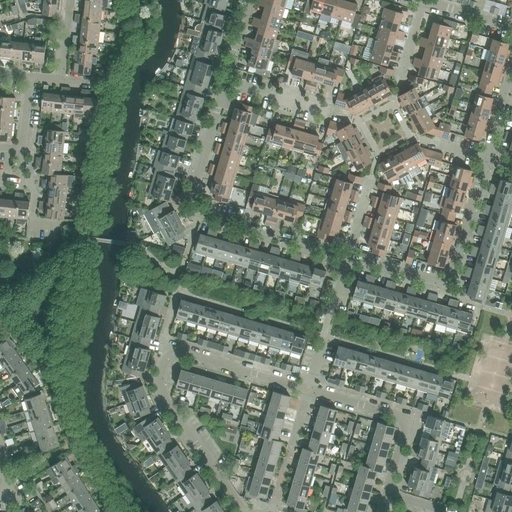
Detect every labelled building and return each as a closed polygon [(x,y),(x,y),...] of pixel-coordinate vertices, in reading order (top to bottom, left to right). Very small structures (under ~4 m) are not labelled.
[(84,0),(84,9),(102,10),(104,11),(104,8),(105,8),(106,7),(107,6),(108,0),(84,0)] [(205,0),(204,4),(206,5),(223,9),(225,10),(227,0),(205,0)] [(259,0),(259,1),(285,8),(287,0),(259,0)] [(310,11),(321,14),(324,0),(313,0),(313,1),(308,0),(307,0),(303,13),(309,15),(310,11)] [(324,0),(321,14),(331,17),(336,0),(324,0)] [(336,0),(331,17),(342,20),(347,2),(341,0),(340,0),(336,0)] [(265,7),(263,14),(282,19),(285,8),(259,1),(258,5),(265,7)] [(384,8),(381,19),(400,24),(403,14),(394,11),(396,5),(382,1),(381,7),(384,8)] [(347,2),(342,20),(352,23),(351,27),(357,29),(361,16),(355,14),(358,5),(347,2)] [(25,3),(20,5),(22,13),(28,14),(25,3)] [(62,6),(44,4),(43,15),(61,17),(62,6)] [(202,21),(204,22),(220,27),(222,28),(226,16),(221,15),(223,9),(206,5),(202,21)] [(84,9),(83,19),(101,21),(102,10),(84,9)] [(254,18),(253,22),(278,29),(282,19),(263,14),(261,20),(254,18)] [(83,19),(81,30),(99,32),(101,21),(83,19)] [(381,19),(378,29),(404,37),(405,33),(398,31),(400,24),(381,19)] [(433,23),(430,33),(449,39),(452,28),(456,29),(457,23),(444,19),(442,25),(433,23)] [(204,22),(199,38),(220,44),(223,33),(219,32),(220,27),(204,22)] [(259,28),(257,34),(275,39),(278,29),(253,22),(252,26),(259,28)] [(480,30),(475,28),(474,28),(470,41),(476,42),(480,30)] [(378,29),(375,40),(394,45),(395,39),(403,41),(404,37),(378,29)] [(81,30),(80,41),(98,43),(99,32),(81,30)] [(421,37),(420,41),(446,49),(449,39),(430,33),(429,40),(421,37)] [(248,38),(247,42),(276,51),(277,51),(280,41),(275,39),(257,34),(255,40),(248,38)] [(34,44),(32,62),(44,64),(46,46),(41,45),(41,39),(35,38),(35,44),(34,44)] [(199,38),(194,54),(211,59),(212,54),(217,55),(220,44),(199,38)] [(375,40),(372,50),(398,57),(399,53),(392,51),(394,45),(375,40)] [(493,40),(490,51),(508,56),(510,51),(507,50),(509,44),(493,40)] [(0,55),(0,58),(11,60),(13,42),(2,41),(0,55)] [(80,41),(79,51),(79,52),(93,53),(93,54),(97,54),(98,43),(80,41)] [(426,48),(424,54),(443,59),(446,49),(420,41),(419,46),(426,48)] [(11,60),(22,61),(24,43),(13,42),(11,60)] [(253,49),(251,55),(269,60),(271,61),(272,57),(273,57),(274,57),(274,56),(275,56),(275,55),(276,51),(247,42),(245,46),(253,49)] [(34,44),(24,43),(22,61),(25,61),(25,63),(26,64),(32,65),(32,62),(34,44)] [(291,75),(302,78),(307,59),(309,54),(292,49),(287,67),(293,69),(291,75)] [(91,64),(93,54),(93,53),(79,52),(79,51),(70,50),(70,55),(74,55),(74,62),(91,64)] [(398,57),(372,50),(369,61),(387,66),(389,59),(397,62),(398,57)] [(490,51),(487,61),(503,66),(504,61),(507,61),(508,56),(490,51)] [(194,54),(190,71),(210,77),(214,66),(209,64),(211,59),(194,54)] [(415,58),(414,62),(440,70),(443,59),(424,54),(422,60),(415,58)] [(269,60),(251,55),(248,66),(257,68),(255,74),(268,78),(270,72),(266,71),(269,60)] [(310,88),(312,84),(312,81),(318,62),(307,59),(302,78),(307,79),(305,87),(310,88)] [(487,61),(484,71),(502,77),(504,72),(501,71),(503,66),(487,61)] [(91,64),(74,62),(72,73),(90,75),(91,64)] [(312,81),(323,84),(328,66),(318,62),(312,81)] [(440,70),(414,62),(413,66),(420,68),(418,75),(436,80),(440,70)] [(328,66),(323,84),(334,87),(335,82),(341,83),(345,70),(328,66)] [(379,72),(392,76),(394,70),(381,67),(379,72)] [(190,71),(185,87),(201,92),(203,86),(207,88),(210,77),(190,71)] [(484,71),(479,88),(492,92),(493,86),(496,87),(498,81),(501,82),(502,77),(484,71)] [(452,73),(449,84),(455,86),(458,75),(452,73)] [(374,85),(383,102),(388,99),(387,97),(392,94),(382,75),(372,80),(374,85)] [(409,81),(411,82),(419,84),(422,85),(423,79),(410,75),(409,81)] [(399,103),(402,108),(419,98),(414,89),(418,87),(419,84),(411,82),(410,84),(402,89),(404,93),(399,96),(402,101),(399,103)] [(374,85),(365,90),(372,105),(377,102),(378,105),(383,102),(374,85)] [(185,87),(180,103),(201,109),(204,98),(200,97),(201,92),(185,87)] [(479,88),(474,105),(493,110),(494,105),(491,104),(493,99),(490,98),(492,92),(479,88)] [(365,90),(355,95),(364,112),(369,110),(368,107),(372,105),(365,90)] [(52,112),(63,113),(65,95),(65,92),(61,92),(60,92),(60,95),(54,94),(52,112)] [(41,111),(52,112),(54,94),(43,93),(41,111)] [(364,112),(355,95),(345,101),(343,100),(344,95),(338,93),(334,106),(348,110),(350,109),(353,115),(358,112),(360,115),(364,112)] [(407,111),(410,116),(424,108),(433,103),(428,93),(419,98),(402,108),(405,113),(407,111)] [(87,95),(81,94),(81,97),(76,97),(74,115),(74,118),(84,119),(87,98),(87,95)] [(63,113),(74,115),(76,97),(65,95),(63,113)] [(0,96),(0,108),(14,110),(15,98),(0,96)] [(98,99),(87,98),(84,119),(96,120),(96,117),(98,99)] [(180,103),(175,119),(192,124),(193,119),(198,120),(201,109),(180,103)] [(232,119),(251,125),(255,108),(243,104),(241,110),(235,108),(232,119)] [(474,105),(471,115),(487,120),(488,115),(491,116),(493,110),(474,105)] [(0,108),(0,118),(13,120),(14,110),(0,108)] [(410,122),(412,127),(430,117),(424,108),(410,116),(412,120),(410,122)] [(471,115),(468,126),(486,131),(488,126),(485,125),(487,120),(471,115)] [(430,117),(412,127),(415,131),(418,130),(420,135),(427,132),(427,133),(436,136),(438,128),(435,127),(430,117)] [(0,118),(0,129),(12,131),(13,120),(0,118)] [(173,118),(168,135),(184,140),(186,135),(190,136),(194,125),(192,124),(175,119),(173,118)] [(232,119),(229,130),(247,135),(251,125),(232,119)] [(330,121),(328,128),(326,134),(332,136),(333,131),(336,123),(330,121)] [(293,129),(288,128),(282,146),(292,149),(298,131),(299,128),(300,123),(295,122),(293,129)] [(336,132),(341,142),(359,132),(356,128),(353,129),(350,124),(346,126),(336,123),(333,131),(336,132)] [(436,136),(442,138),(446,125),(440,123),(438,128),(436,136)] [(265,141),(282,146),(288,128),(277,125),(275,130),(269,128),(265,141)] [(446,125),(442,138),(448,139),(451,127),(446,125)] [(486,131),(468,126),(465,137),(480,141),(482,136),(485,136),(486,131)] [(12,131),(0,129),(0,141),(11,142),(12,131)] [(43,136),(43,141),(64,143),(65,132),(50,130),(47,130),(47,136),(43,135),(43,136)] [(226,140),(244,145),(247,135),(229,130),(226,140)] [(308,134),(298,131),(292,149),(303,152),(308,134)] [(361,137),(359,133),(359,132),(341,142),(336,145),(341,154),(361,143),(359,139),(361,137)] [(166,134),(161,151),(177,156),(179,151),(183,152),(187,141),(184,140),(168,135),(166,134)] [(308,134),(303,152),(319,157),(323,144),(317,143),(319,137),(308,134)] [(223,151),(241,156),(244,145),(226,140),(223,151)] [(45,146),(45,152),(63,154),(64,143),(43,141),(42,145),(42,146),(45,146)] [(346,164),(352,161),(369,151),(366,147),(364,148),(361,143),(341,154),(346,164)] [(411,144),(406,147),(416,164),(426,158),(429,159),(432,151),(420,148),(418,144),(413,147),(411,144)] [(403,152),(398,154),(408,172),(418,167),(416,164),(406,147),(402,149),(403,152)] [(154,167),(156,168),(170,172),(171,167),(176,168),(179,157),(177,156),(161,151),(159,150),(154,167)] [(220,161),(238,166),(241,156),(223,151),(220,161)] [(369,151),(352,161),(357,171),(372,163),(369,158),(371,156),(369,151)] [(428,164),(434,166),(437,153),(432,151),(429,159),(428,164)] [(41,158),(40,162),(62,165),(63,154),(45,152),(44,157),(41,157),(41,158)] [(437,153),(434,166),(439,168),(443,155),(437,153)] [(392,154),(387,157),(399,178),(400,179),(409,174),(408,172),(398,154),(394,157),(392,154)] [(399,178),(387,157),(383,160),(384,162),(379,165),(389,183),(399,178)] [(220,161),(217,171),(235,177),(238,166),(220,161)] [(42,174),(50,175),(50,174),(60,175),(62,165),(40,162),(40,166),(40,167),(43,168),(42,174)] [(453,177),(471,183),(473,177),(470,177),(472,171),(456,166),(453,177)] [(156,168),(151,184),(172,190),(175,179),(171,178),(172,173),(170,172),(156,168)] [(217,171),(214,182),(232,187),(235,177),(217,171)] [(50,175),(49,185),(67,187),(68,176),(60,175),(50,174),(50,175)] [(348,180),(360,184),(362,178),(349,174),(348,180)] [(453,177),(450,188),(465,192),(467,187),(470,188),(471,183),(453,177)] [(334,178),(331,189),(349,195),(352,196),(354,190),(351,190),(353,184),(334,178)] [(491,184),(490,189),(511,194),(511,183),(501,180),(499,186),(491,184)] [(232,187),(214,182),(211,193),(216,194),(214,200),(227,204),(232,187)] [(379,183),(377,188),(390,192),(392,186),(379,183)] [(172,190),(151,184),(148,195),(169,201),(172,190)] [(49,190),(48,196),(66,198),(67,187),(49,185),(46,185),(46,189),(45,190),(49,190)] [(450,188),(446,198),(465,203),(467,198),(464,197),(465,192),(450,188)] [(331,189),(328,200),(346,205),(349,195),(331,189)] [(496,195),(495,201),(511,206),(511,194),(490,189),(489,193),(496,195)] [(251,210),(262,213),(268,195),(251,190),(247,203),(253,204),(251,210)] [(383,193),(380,204),(399,209),(402,198),(383,193)] [(267,217),(272,219),(278,198),(268,195),(262,213),(268,215),(267,217)] [(44,202),(44,206),(65,208),(66,198),(48,196),(47,201),(44,201),(44,202)] [(443,197),(438,214),(442,215),(454,218),(456,213),(459,213),(461,208),(464,209),(465,203),(446,198),(443,197)] [(18,201),(17,219),(19,219),(18,225),(24,226),(25,226),(26,225),(27,225),(27,224),(27,223),(30,202),(24,202),(24,198),(23,198),(19,198),(18,201)] [(288,201),(278,198),(272,219),(277,220),(278,218),(283,219),(288,201)] [(6,218),(17,219),(18,201),(8,200),(6,218)] [(325,210),(343,215),(346,216),(348,211),(345,210),(346,205),(328,200),(325,210)] [(305,206),(288,201),(283,219),(294,222),(296,217),(301,219),(305,206)] [(485,205),(484,209),(510,217),(511,209),(511,206),(495,201),(493,207),(485,205)] [(164,203),(149,211),(152,216),(167,208),(164,203)] [(377,214),(396,220),(399,209),(380,204),(377,214)] [(44,206),(43,210),(43,211),(46,211),(46,218),(64,220),(65,208),(44,206)] [(160,231),(179,220),(174,210),(170,213),(167,208),(152,216),(149,211),(144,214),(154,234),(160,231)] [(490,216),(488,222),(507,227),(510,217),(484,209),(482,214),(490,216)] [(343,215),(325,210),(322,220),(340,226),(343,215)] [(396,220),(377,214),(374,225),(393,230),(396,220)] [(442,215),(437,231),(455,237),(457,232),(454,231),(456,225),(453,224),(454,218),(442,215)] [(179,220),(160,231),(169,246),(183,238),(181,233),(185,230),(179,220)] [(340,226),(322,220),(317,237),(330,241),(332,235),(337,237),(340,226)] [(479,225),(478,230),(504,238),(507,227),(488,222),(487,228),(479,225)] [(393,230),(374,225),(371,224),(370,229),(373,230),(371,235),(389,240),(393,230)] [(195,253),(206,256),(213,230),(209,229),(207,236),(200,234),(195,253)] [(218,231),(213,230),(206,256),(216,259),(222,241),(216,239),(218,231)] [(484,237),(482,243),(501,248),(504,238),(478,230),(476,235),(484,237)] [(437,231),(434,242),(449,247),(451,241),(454,242),(455,237),(437,231)] [(216,259),(227,262),(234,236),(230,235),(227,242),(222,241),(216,259)] [(389,240),(371,235),(368,246),(373,247),(372,253),(385,257),(389,240)] [(227,262),(237,265),(242,247),(236,245),(239,237),(234,236),(227,262)] [(237,265),(247,268),(255,242),(250,241),(248,248),(242,247),(237,265)] [(247,268),(258,271),(263,253),(257,251),(259,244),(255,242),(247,268)] [(434,242),(430,252),(449,258),(451,252),(448,252),(449,247),(434,242)] [(473,246),(472,251),(498,259),(501,248),(482,243),(481,249),(473,246)] [(174,246),(173,251),(183,254),(185,249),(174,246)] [(258,271),(268,274),(276,248),(271,247),(269,255),(263,253),(258,271)] [(268,274),(279,277),(284,259),(278,257),(280,250),(276,248),(268,274)] [(405,263),(411,264),(415,252),(409,250),(405,263)] [(478,258),(476,264),(494,269),(498,259),(472,251),(470,256),(478,258)] [(449,258),(430,252),(427,263),(443,268),(445,262),(448,263),(449,258)] [(279,277),(289,280),(297,254),(292,253),(290,261),(284,259),(279,277)] [(289,280),(299,283),(305,265),(299,263),(301,256),(297,254),(289,280)] [(299,283),(310,286),(317,261),(313,259),(310,267),(305,265),(299,283)] [(317,261),(310,286),(321,290),(326,271),(320,270),(322,262),(317,261)] [(467,267),(465,272),(491,279),(494,269),(476,264),(475,269),(467,267)] [(472,279),(470,284),(488,290),(491,279),(465,272),(464,276),(472,279)] [(352,299),(363,302),(371,276),(366,275),(364,283),(358,281),(352,299)] [(363,302),(373,305),(379,287),(373,285),(375,278),(371,276),(363,302)] [(328,280),(326,287),(332,291),(334,282),(328,280)] [(373,305),(384,308),(391,282),(387,281),(385,289),(379,287),(373,305)] [(384,308),(394,311),(400,293),(394,291),(396,284),(391,282),(384,308)] [(488,290),(470,284),(469,290),(466,289),(464,294),(471,297),(479,299),(478,303),(484,304),(488,290)] [(394,311),(405,314),(412,288),(408,287),(405,295),(400,293),(394,311)] [(405,314),(415,317),(420,299),(415,297),(417,290),(412,288),(405,314)] [(146,290),(141,306),(157,311),(158,306),(163,307),(166,296),(146,290)] [(426,301),(420,299),(415,317),(426,320),(433,295),(429,293),(426,301)] [(426,320),(436,324),(441,305),(435,304),(438,296),(433,295),(426,320)] [(447,307),(441,305),(436,324),(446,327),(454,301),(449,299),(447,307)] [(176,318),(186,322),(192,303),(181,300),(176,318)] [(446,327),(457,330),(462,311),(456,310),(458,302),(454,301),(446,327)] [(186,322),(197,325),(202,306),(192,303),(186,322)] [(141,306),(136,323),(157,329),(160,318),(155,316),(157,311),(141,306)] [(197,325),(207,328),(213,309),(202,306),(197,325)] [(207,328),(217,331),(223,312),(213,309),(207,328)] [(462,311),(457,330),(471,334),(473,328),(469,327),(474,312),(468,310),(468,313),(462,311)] [(217,331),(228,334),(233,315),(223,312),(217,331)] [(228,334),(238,337),(244,318),(233,315),(228,334)] [(244,318),(238,337),(249,340),(254,322),(244,318)] [(249,340),(259,343),(265,325),(254,322),(249,340)] [(136,323),(131,339),(147,344),(149,338),(153,340),(157,329),(136,323)] [(259,343),(270,346),(275,328),(265,325),(259,343)] [(285,331),(275,328),(270,346),(280,349),(285,331)] [(280,349),(290,352),(296,334),(285,331),(280,349)] [(296,334),(290,352),(301,355),(307,337),(296,334)] [(0,343),(0,357),(13,348),(16,347),(12,342),(11,341),(9,342),(7,339),(0,343)] [(131,339),(126,355),(147,361),(150,350),(146,349),(147,344),(131,339)] [(333,365),(344,368),(349,349),(338,346),(333,365)] [(0,357),(0,360),(5,368),(19,357),(13,348),(0,357)] [(344,368),(354,371),(360,352),(349,349),(344,368)] [(354,371),(365,374),(370,355),(360,352),(354,371)] [(147,361),(126,355),(122,372),(138,376),(139,371),(144,372),(147,361)] [(365,374),(375,377),(380,359),(370,355),(365,374)] [(5,368),(11,376),(26,366),(19,357),(5,368)] [(375,377),(385,380),(391,362),(380,359),(375,377)] [(385,380),(396,383),(401,365),(391,362),(385,380)] [(396,383),(406,386),(412,368),(401,365),(396,383)] [(11,376),(17,385),(32,375),(26,366),(11,376)] [(422,371),(412,368),(406,386),(417,389),(422,371)] [(193,374),(181,370),(176,387),(188,390),(193,374)] [(422,371),(417,389),(427,392),(432,374),(422,371)] [(188,390),(199,393),(204,377),(193,374),(188,390)] [(427,392),(437,395),(443,377),(432,374),(427,392)] [(32,375),(17,385),(25,396),(35,392),(33,388),(39,384),(32,375)] [(210,396),(214,380),(204,377),(199,393),(210,396)] [(443,377),(437,395),(448,399),(454,380),(443,377)] [(225,383),(214,380),(210,396),(221,400),(225,383)] [(120,388),(126,404),(147,396),(143,386),(138,387),(136,382),(120,388)] [(221,400),(231,403),(236,386),(225,383),(221,400)] [(236,386),(231,403),(243,406),(248,390),(236,386)] [(290,397),(274,392),(270,403),(287,408),(290,397)] [(25,399),(29,410),(46,405),(42,394),(25,399)] [(147,396),(126,404),(132,420),(148,414),(146,409),(151,407),(147,396)] [(270,403),(267,414),(283,419),(287,408),(270,403)] [(29,410),(32,420),(52,414),(50,407),(48,406),(47,407),(46,405),(29,410)] [(321,406),(317,417),(334,422),(337,411),(321,406)] [(32,420),(35,431),(52,425),(51,422),(53,421),(54,420),(52,414),(32,420)] [(267,414),(264,425),(280,430),(283,419),(267,414)] [(137,425),(147,439),(164,427),(158,418),(154,420),(150,416),(137,425)] [(432,428),(430,434),(442,437),(446,438),(451,423),(428,416),(425,426),(432,428)] [(317,417),(314,428),(331,433),(334,422),(317,417)] [(378,423),(375,434),(391,439),(395,428),(378,423)] [(35,431),(39,441),(56,436),(52,425),(35,431)] [(260,437),(265,438),(277,441),(280,430),(264,425),(260,437)] [(147,439),(156,453),(170,444),(167,439),(171,436),(164,427),(147,439)] [(314,428),(311,439),(327,444),(331,433),(314,428)] [(391,439),(375,434),(372,445),(388,450),(391,439)] [(422,437),(419,447),(438,452),(442,437),(430,434),(428,439),(422,437)] [(56,436),(39,441),(39,442),(36,444),(34,446),(36,452),(39,453),(59,446),(56,436)] [(265,438),(262,449),(279,453),(282,442),(277,441),(265,438)] [(311,439),(308,450),(319,454),(324,455),(327,444),(311,439)] [(173,448),(170,444),(156,453),(166,467),(184,455),(177,445),(173,448)] [(368,456),(385,461),(388,450),(372,445),(368,456)] [(423,458),(421,464),(433,467),(438,452),(419,447),(416,456),(423,458)] [(299,460),(316,464),(319,454),(308,450),(303,448),(299,460)] [(262,449),(259,460),(275,464),(279,453),(262,449)] [(166,467),(176,481),(189,471),(186,467),(190,464),(184,455),(166,467)] [(502,455),(498,470),(511,473),(511,457),(506,456),(502,455)] [(385,461),(368,456),(365,467),(377,470),(377,471),(382,472),(385,461)] [(51,467),(57,476),(72,467),(66,457),(51,467)] [(259,460),(256,471),(272,475),(275,464),(259,460)] [(296,471),(313,475),(316,464),(299,460),(296,471)] [(413,467),(410,477),(433,483),(437,468),(433,467),(421,464),(420,469),(413,467)] [(60,481),(63,486),(78,476),(76,473),(77,472),(78,471),(75,465),(72,467),(57,476),(52,480),(55,484),(60,481)] [(365,467),(360,465),(357,477),(374,481),(377,471),(377,470),(365,467)] [(493,485),(497,486),(509,489),(511,484),(511,483),(511,473),(498,470),(493,485)] [(176,481),(185,495),(203,482),(196,473),(193,476),(189,471),(176,481)] [(256,471),(252,482),(269,486),(272,475),(256,471)] [(313,475),(296,471),(293,482),(310,486),(313,475)] [(63,486),(68,495),(83,485),(78,476),(63,486)] [(357,477),(354,488),(370,492),(374,481),(357,477)] [(433,483),(410,477),(408,486),(414,488),(412,493),(425,497),(428,498),(433,483)] [(40,487),(44,485),(42,481),(37,484),(35,485),(37,489),(40,487)] [(203,482),(185,495),(195,509),(209,499),(206,495),(210,492),(203,482)] [(269,486),(252,482),(249,493),(246,492),(244,498),(256,501),(257,495),(266,498),(269,486)] [(310,486),(293,482),(290,493),(306,497),(310,486)] [(44,485),(40,487),(37,489),(39,493),(42,491),(46,488),(44,485)] [(68,495),(74,504),(89,494),(83,485),(68,495)] [(497,486),(493,501),(511,506),(511,504),(511,496),(507,495),(509,489),(497,486)] [(354,488),(351,498),(367,503),(370,492),(354,488)] [(306,497),(290,493),(287,504),(295,506),(293,511),(305,511),(307,510),(303,509),(306,497)] [(74,504),(79,511),(81,511),(95,503),(89,494),(74,504)] [(364,511),(367,503),(351,498),(347,510),(344,509),(342,511),(364,511)] [(29,505),(32,509),(41,503),(38,499),(29,505)] [(195,509),(197,511),(219,511),(222,510),(216,501),(212,504),(209,499),(195,509)] [(509,511),(511,506),(493,501),(489,500),(485,511),(509,511)] [(100,511),(95,503),(81,511),(100,511)]
